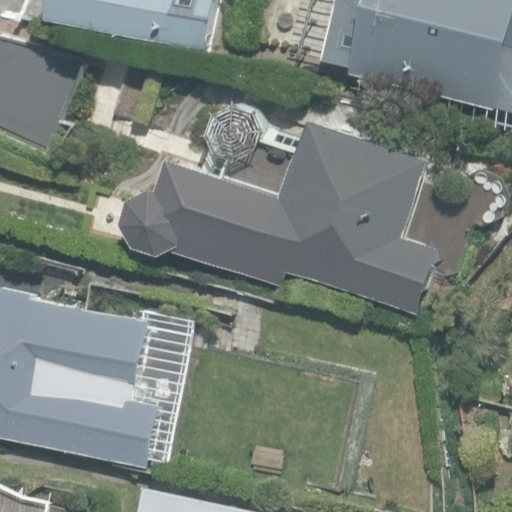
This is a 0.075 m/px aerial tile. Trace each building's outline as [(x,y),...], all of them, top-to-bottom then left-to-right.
[(63,0),(60,17),(209,48),(219,0),(63,0)] [(511,0),(322,0),(315,35),(331,39),(327,56),(358,64),(357,70),(499,104),(496,118),(511,122),(511,0)] [(0,55),(0,124),(48,145),(83,60),(10,30),(0,55)] [(231,251),(426,316),(449,246),(414,234),(440,158),(320,118),(294,195),(183,157),(173,187),(165,185),(141,197),(132,222),(145,246),(170,254),(191,246),(229,259),(231,251)] [(0,433),(126,458),(138,396),(131,394),(136,369),(90,360),(98,319),(87,317),(91,297),(0,279),(0,433)] [(322,346),(329,313),(310,309),(302,341),(322,346)] [(283,511),(152,484),(145,511),(283,511)]
